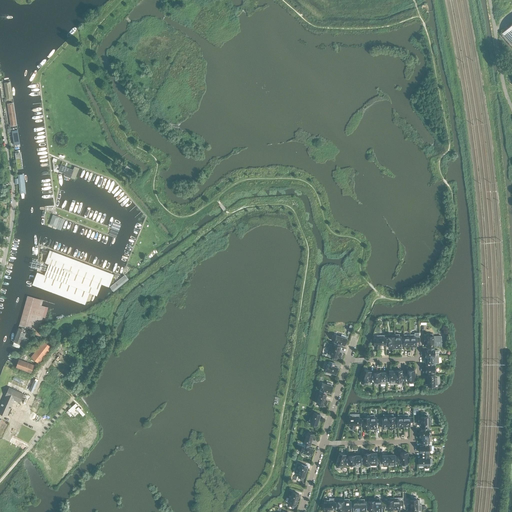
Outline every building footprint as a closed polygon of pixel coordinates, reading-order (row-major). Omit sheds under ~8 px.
[(511,23),(501,34),(511,45),(511,23)] [(13,98),(10,82),(4,83),(6,99),(13,98)] [(17,125),(13,103),(7,104),(11,126),(17,125)] [(19,145),(17,130),(11,131),(14,146),(19,145)] [(137,163),(131,159),(124,168),(130,172),(137,163)] [(74,169),(62,165),(60,169),(72,173),(74,169)] [(48,225),(55,228),(59,218),(52,216),(48,225)] [(37,272),(32,285),(85,304),(89,293),(97,296),(101,284),(109,287),(113,274),(50,250),(45,263),(49,264),(44,275),(37,272)] [(119,282),(112,289),(114,291),(122,285),(119,282)] [(17,332),(14,341),(25,346),(27,340),(23,338),(25,332),(30,334),(32,329),(39,331),(43,318),(43,317),(45,318),(49,307),(42,306),(43,300),(27,296),(23,311),(18,327),(17,332)] [(427,347),(434,347),(434,346),(436,346),(436,341),(434,341),(434,336),(433,336),(433,333),(428,333),(428,336),(427,336),(424,337),(424,342),(427,342),(427,347)] [(331,346),(340,349),(341,344),(345,345),(347,338),(346,338),(347,336),(342,334),(341,337),(336,335),(334,342),(335,342),(334,345),(331,344),(331,346)] [(385,337),(385,344),(389,344),(389,348),(395,348),(395,334),(390,334),(390,337),(388,337),(385,337)] [(401,344),(404,344),(404,337),(401,337),(401,336),(400,336),(400,334),(395,334),(395,348),(401,347),(401,344)] [(410,334),(410,346),(416,345),(416,344),(419,344),(419,337),(416,337),(415,337),(415,334),(410,334)] [(380,344),(385,344),(385,337),(385,335),(375,335),(375,338),(374,338),(374,344),(375,344),(374,347),(379,348),(380,344)] [(44,341),(31,357),(39,363),(51,347),(44,341)] [(339,352),(340,349),(331,346),(330,349),(332,350),(331,355),(337,357),(340,358),(341,353),(339,352)] [(426,356),(435,356),(437,356),(437,350),(434,350),(434,347),(427,347),(427,350),(426,350),(426,356)] [(434,365),(434,362),(435,362),(435,356),(426,356),(426,363),(427,363),(428,365),(428,366),(434,365)] [(19,359),(16,367),(31,372),(34,365),(19,359)] [(336,374),(338,367),(334,366),(335,363),(329,361),(328,364),(327,364),(325,371),(327,371),(326,373),(331,375),(331,372),(336,374)] [(435,365),(434,365),(428,366),(428,365),(426,365),(426,372),(428,372),(428,375),(435,375),(434,372),(435,372),(435,365)] [(374,374),(374,375),(370,375),(371,371),(364,369),(361,380),(362,380),(361,383),(366,384),(366,382),(368,382),(368,381),(374,381),(374,374)] [(396,381),(395,370),(389,370),(389,374),(386,374),(386,381),(389,381),(391,381),(391,384),(396,384),(396,381)] [(402,370),(395,370),(396,381),(402,381),(405,380),(405,374),(402,374),(402,370)] [(408,374),(405,374),(405,380),(408,380),(408,381),(409,381),(409,383),(414,383),(414,381),(415,381),(414,370),(408,370),(408,374)] [(435,380),(435,375),(428,375),(428,380),(425,380),(425,385),(426,385),(428,385),(428,386),(435,386),(435,385),(437,385),(437,380),(435,380)] [(320,392),(326,394),(327,392),(331,393),(333,386),(331,386),(332,383),(327,382),(327,384),(322,383),(320,389),(321,390),(320,392)] [(9,387),(0,406),(0,413),(7,417),(14,400),(20,403),(24,394),(9,387)] [(325,400),(326,394),(320,392),(316,403),(323,405),(326,405),(327,401),(325,400)] [(310,423),(317,425),(320,414),(314,412),(312,418),(309,417),(308,422),(310,423)] [(421,427),(428,427),(428,416),(427,416),(427,413),(422,414),(422,416),(421,416),(421,417),(419,417),(419,422),(421,422),(421,427)] [(379,417),(379,424),(382,424),(382,428),(389,428),(388,414),(383,414),(383,417),(382,417),(379,417)] [(395,424),(397,424),(398,424),(397,417),(394,417),(393,417),(393,414),(388,414),(389,428),(395,428),(395,424)] [(408,414),(403,414),(404,426),(410,426),(410,424),(413,424),(413,417),(413,414),(410,414),(410,417),(408,417),(408,414)] [(364,418),(361,418),(361,425),(364,425),(364,428),(370,428),(370,415),(365,415),(365,417),(364,417),(364,418)] [(375,415),(370,415),(370,428),(376,428),(376,424),(379,424),(379,417),(376,418),(376,417),(375,417),(375,415)] [(361,425),(361,418),(355,418),(355,416),(350,416),(350,418),(349,418),(350,425),(350,427),(354,429),(355,425),(361,425)] [(420,430),(420,436),(431,436),(431,431),(429,431),(429,430),(428,430),(428,427),(421,427),(421,430),(420,430)] [(307,432),(304,443),(310,445),(312,439),(314,440),(316,435),(313,434),(314,434),(307,432)] [(429,445),(429,442),(429,441),(432,441),(431,436),(420,436),(420,443),(422,443),(422,445),(422,446),(429,445)] [(310,445),(304,443),(303,445),(302,445),(302,446),(300,445),(298,450),(301,451),(300,452),(302,452),(301,454),(306,456),(306,454),(311,455),(313,448),(309,447),(310,445)] [(432,445),(429,445),(422,446),(422,445),(420,446),(420,452),(422,452),(422,455),(429,455),(429,452),(429,450),(432,450),(432,445)] [(342,464),(349,464),(349,457),(345,458),(346,454),(339,452),(336,463),(336,465),(340,467),(341,465),(342,465),(342,464)] [(398,456),(398,463),(401,463),(401,464),(402,463),(402,466),(407,466),(407,463),(408,463),(408,452),(401,453),(401,456),(398,456)] [(370,464),(370,453),(364,453),(364,457),(361,457),(361,464),(364,464),(365,464),(365,467),(371,467),(371,464),(370,464)] [(376,453),(370,453),(370,464),(371,464),(377,464),(380,463),(379,457),(376,457),(376,453)] [(389,464),(389,455),(382,455),(382,457),(379,457),(380,463),(383,463),(383,464),(389,464)] [(395,455),(389,455),(389,464),(389,466),(394,466),(394,464),(395,464),(395,463),(398,463),(398,456),(395,456),(395,455)] [(429,458),(429,455),(422,455),(422,458),(418,458),(419,465),(424,465),(424,467),(429,467),(429,465),(430,465),(429,458)] [(299,475),(298,477),(303,479),(304,476),(308,466),(301,464),(298,474),(299,475)] [(290,503),(290,505),(294,507),(295,504),(296,505),(299,494),(292,492),(290,498),(289,498),(288,502),(289,502),(289,503),(290,503)] [(384,501),(384,508),(387,507),(387,509),(394,509),(393,497),(388,498),(388,500),(387,500),(387,501),(384,501)] [(393,497),(394,509),(400,509),(400,507),(403,507),(403,500),(400,500),(399,500),(398,500),(398,497),(393,497)] [(411,505),(411,510),(418,510),(417,505),(420,505),(420,500),(417,500),(417,499),(416,499),(416,497),(411,497),(411,499),(410,499),(410,500),(408,500),(408,505),(411,505)] [(375,498),(375,500),(375,511),(381,511),(381,508),(384,508),(384,501),(381,501),(381,500),(380,500),(380,498),(375,498)] [(335,502),(335,509),(338,509),(338,511),(344,511),(344,499),(339,499),(339,501),(338,501),(338,502),(335,502)] [(354,508),(354,501),(351,502),(351,501),(349,501),(349,499),(344,499),(344,511),(350,511),(351,508),(354,508)] [(329,511),(330,509),(335,509),(335,502),(330,502),(330,500),(324,500),(325,502),(324,502),(324,509),(325,509),(324,511),(326,511),(329,511)] [(369,501),(366,501),(366,508),(369,508),(369,511),(375,511),(375,500),(369,501)]
